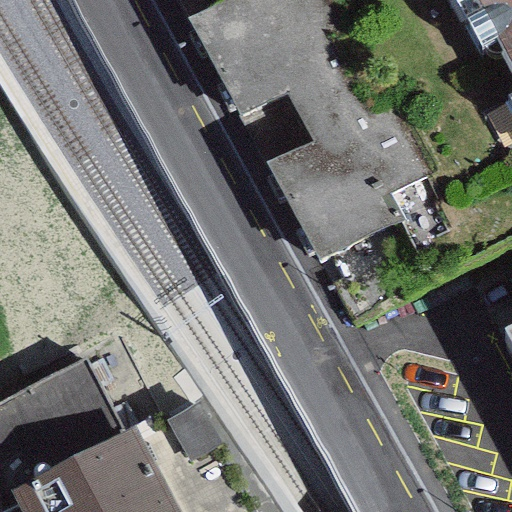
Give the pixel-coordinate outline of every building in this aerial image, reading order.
[(354,40),(331,0),(231,0),(192,21),(246,118),(294,92),(321,140),(274,166),(329,266),(402,226),(392,207),(432,186),(389,110),(371,120),(333,51),(354,40)] [(511,0),(482,0),(511,55),(511,0)] [(17,268),(0,270),(0,370),(31,367),(17,268)] [(11,511),(29,506),(21,489),(133,431),(94,359),(0,406),(0,474),(8,511),(11,511)] [(193,511),(146,425),(133,431),(21,489),(29,506),(31,511),(193,511)]
